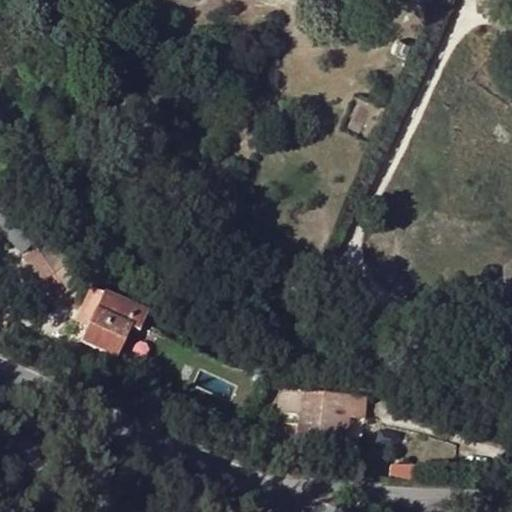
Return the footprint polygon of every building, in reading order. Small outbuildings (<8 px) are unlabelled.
[(411,47),(399,42),(394,54),(406,59),(411,47)] [(0,233),(13,248),(24,239),(0,210),(0,233)] [(76,265),(83,260),(60,238),(52,242),(76,265)] [(36,253),(22,262),(39,287),(70,267),(49,245),(36,253)] [(80,317),(91,322),(102,298),(90,293),(80,317)] [(103,296),(102,298),(91,322),(81,346),(116,362),(130,331),(139,335),(148,315),(103,296)] [(214,366),(207,363),(204,368),(211,371),(214,366)] [(363,422),(364,402),(301,397),(298,446),(342,450),(343,433),(350,433),(351,422),(363,422)] [(389,483),(417,483),(417,468),(389,468),(389,483)]
